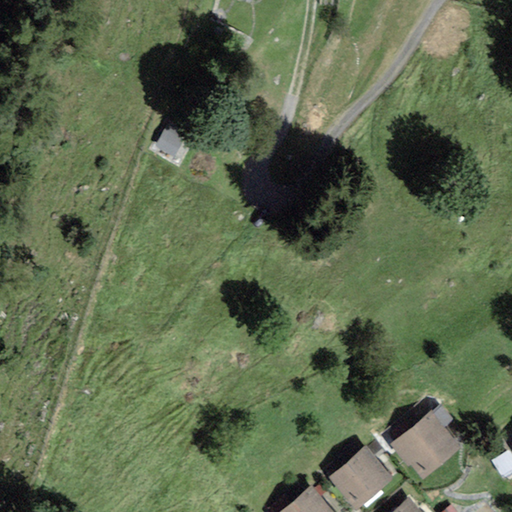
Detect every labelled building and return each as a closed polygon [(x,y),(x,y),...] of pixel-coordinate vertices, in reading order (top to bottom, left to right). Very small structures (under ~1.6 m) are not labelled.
[(169,120),(152,150),(170,160),(187,130),(169,120)] [(430,410),(397,437),(426,472),(459,445),(430,410)] [(366,447),(336,471),(361,501),(391,477),(366,447)] [(333,511),(311,484),(277,511),(333,511)] [(418,511),(408,499),(391,511),(418,511)]
